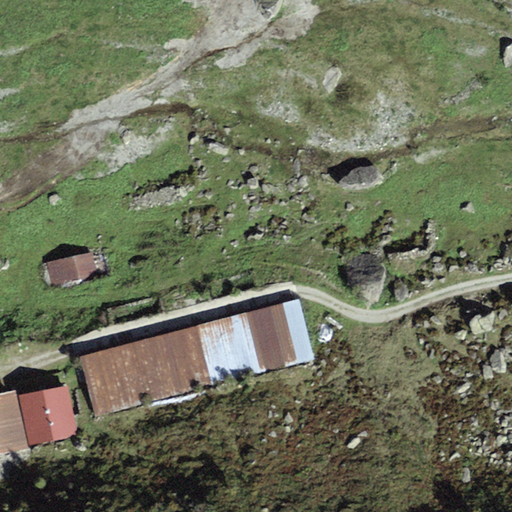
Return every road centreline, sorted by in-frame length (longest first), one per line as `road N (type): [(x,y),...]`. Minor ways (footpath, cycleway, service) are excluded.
road 1 (track): [(0,372),(95,338),(294,290),(385,313),(474,280),(511,275)]
road 2 (track): [(88,0),(123,70),(114,106),(80,144),(0,198)]
